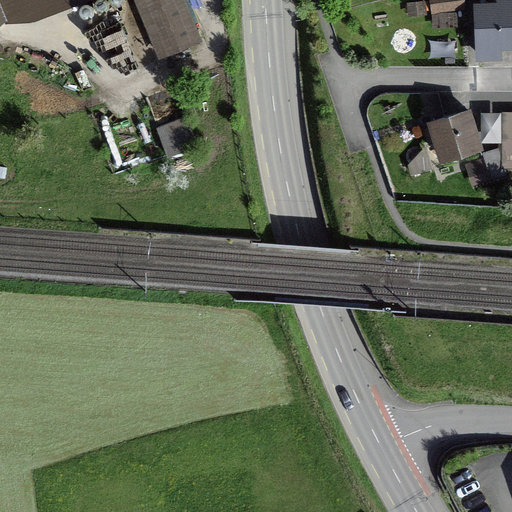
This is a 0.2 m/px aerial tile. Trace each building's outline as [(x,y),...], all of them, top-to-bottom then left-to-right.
[(0,0),(0,20),(33,19),(80,0),(135,0),(158,56),(202,37),(187,0),(0,0)] [(427,12),(426,0),(410,0),(407,0),(408,14),(427,12)] [(466,8),(465,0),(429,0),(433,27),(458,24),(456,9),(466,8)] [(502,45),(511,44),(511,0),(473,0),(476,57),(503,56),(502,45)] [(433,139),(439,159),(484,145),(482,140),(481,135),(471,103),(426,117),(429,125),(425,126),(429,141),(433,139)] [(511,109),(481,110),(481,135),(482,140),(502,140),(502,153),(502,166),(506,166),(509,166),(509,179),(511,178),(511,109)] [(168,155),(198,144),(187,113),(157,124),(168,155)] [(412,174),(433,166),(426,143),(408,162),(412,174)] [(502,153),(498,145),(483,149),(485,156),(465,162),(472,184),(507,173),(506,166),(502,166),(502,153)]
